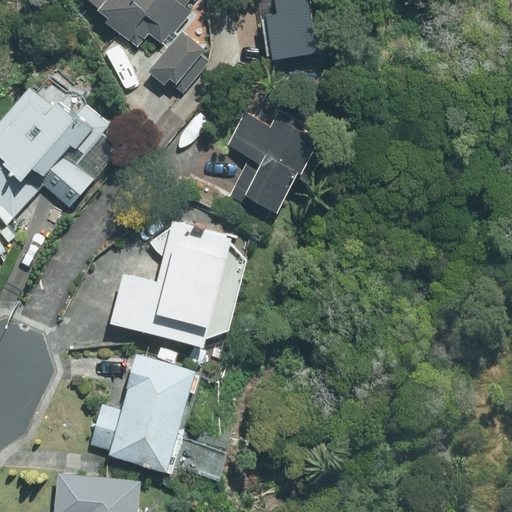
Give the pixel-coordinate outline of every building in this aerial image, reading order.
[(170,42),(200,7),(194,2),(195,0),(106,0),(119,11),(115,16),(146,44),(158,31),(170,42)] [(279,0),(286,48),(329,42),(323,0),(279,0)] [(216,43),(194,25),(160,65),(189,90),(216,58),(209,52),(216,43)] [(0,172),(0,195),(21,213),(52,177),(78,200),(118,154),(122,134),(111,125),(119,116),(96,96),(90,103),(73,88),(67,95),(45,75),(0,126),(0,148),(12,159),(0,172)] [(254,101),(233,139),(256,151),(236,188),(286,215),(336,123),(289,98),(280,115),(254,101)] [(134,263),(122,313),(218,336),(245,225),(183,211),(169,271),(134,263)] [(0,253),(11,247),(0,227),(0,253)] [(109,398),(97,438),(179,462),(209,361),(150,344),(132,404),(109,398)] [(149,511),(153,472),(69,464),(65,510),(81,511),(149,511)]
